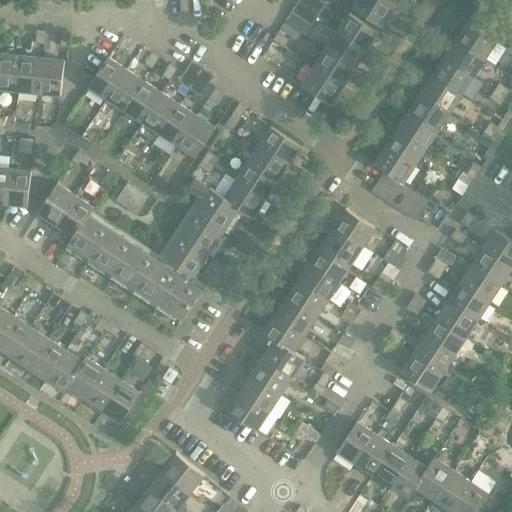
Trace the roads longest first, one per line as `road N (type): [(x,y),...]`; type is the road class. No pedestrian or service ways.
road 1 (residential): [(289,487),(188,420),(183,355),(0,239)]
road 2 (residential): [(289,487),(366,380),(361,359),(435,248)]
road 3 (residential): [(435,248),(358,195),(337,156),(235,70)]
road 4 (residential): [(0,21),(133,17),(235,70)]
